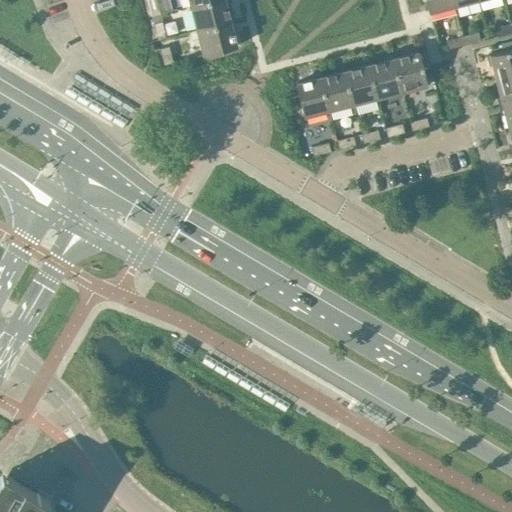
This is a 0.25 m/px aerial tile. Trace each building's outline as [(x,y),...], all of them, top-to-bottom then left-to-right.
[(147,0),(151,15),(160,13),(156,0),(147,0)] [(209,0),(190,5),(196,30),(230,21),(226,6),(230,5),(228,0),(209,0)] [(429,12),(431,20),(455,13),(454,6),(452,0),(425,0),(428,10),(429,12)] [(153,23),(157,40),(166,37),(162,21),(153,23)] [(196,30),(202,54),(236,46),(230,21),(196,30)] [(494,27),(496,36),(511,31),(511,30),(510,23),(494,27)] [(461,36),(464,44),(480,40),(477,32),(461,36)] [(445,40),(447,48),(464,44),(461,36),(445,40)] [(159,48),(164,64),(172,62),(168,46),(159,48)] [(511,48),(489,54),(495,79),(511,75),(511,48)] [(393,57),(402,91),(426,85),(418,51),(393,57)] [(368,64),(377,97),(402,91),(393,57),(368,64)] [(344,70),(353,104),(377,97),(368,64),(344,70)] [(320,76),(328,110),(353,104),(344,70),(320,76)] [(511,75),(495,79),(502,104),(511,101),(511,75)] [(295,83),(303,116),(328,110),(320,76),(295,83)] [(511,101),(502,104),(508,128),(511,127),(511,101)] [(409,121),(412,130),(428,126),(426,117),(409,121)] [(385,128),(387,136),(403,132),(401,123),(385,128)] [(361,134),(363,142),(379,138),(377,130),(361,134)] [(336,140),(338,149),(355,144),(353,136),(336,140)] [(311,146),(313,155),(330,151),(328,142),(311,146)] [(0,475),(0,511),(47,511),(53,503),(2,473),(0,475)]
